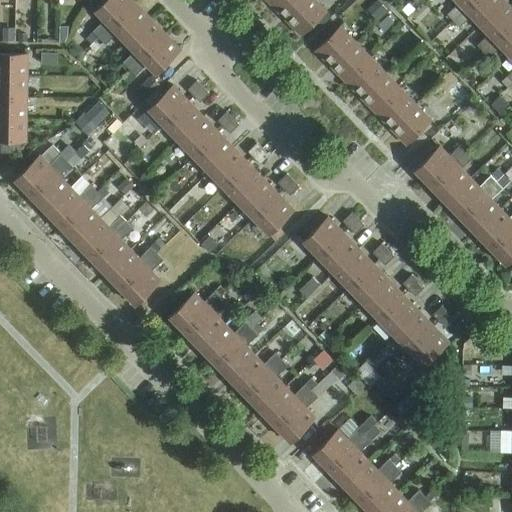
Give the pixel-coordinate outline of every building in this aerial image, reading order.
[(92,32),(99,38),(135,3),(132,0),(106,0),(95,11),(104,21),(92,32)] [(274,0),(270,4),(285,20),(305,0),(274,0)] [(314,0),(305,0),(285,20),(300,36),(326,12),(314,0)] [(447,15),(453,21),(474,0),(454,0),(458,4),(447,15)] [(471,17),(479,26),(505,1),(503,0),(474,0),(453,21),(459,28),(471,17)] [(476,46),(483,52),(511,23),(511,8),(505,1),(479,26),(488,35),(476,46)] [(116,34),(125,43),(150,18),(135,3),(99,38),(105,45),(116,34)] [(408,17),(415,10),(409,3),(402,10),(408,17)] [(122,63),(129,70),(165,34),(150,18),(125,43),(134,52),(122,63)] [(501,48),(509,57),(511,54),(511,23),(483,52),(489,59),(501,48)] [(315,51),(330,67),(356,42),(340,26),(315,51)] [(68,36),(68,27),(59,27),(59,43),(65,43),(68,36)] [(13,41),(14,30),(4,30),(3,41),(13,41)] [(99,38),(92,32),(86,39),(91,45),(99,38)] [(165,34),(129,70),(135,76),(147,65),(156,74),(181,50),(165,34)] [(26,43),(27,35),(18,35),(17,43),(26,43)] [(330,67),(345,82),(371,58),(356,42),(330,67)] [(0,53),(0,75),(27,76),(28,54),(0,53)] [(42,64),(57,64),(57,53),(42,53),(42,64)] [(345,82),(360,98),(386,74),(371,58),(345,82)] [(360,98),(375,113),(401,89),(386,74),(360,98)] [(0,75),(0,97),(27,98),(27,76),(0,75)] [(134,93),(143,103),(161,87),(151,77),(134,93)] [(511,84),(511,82),(506,77),(502,81),(508,88),(511,84)] [(196,81),(187,90),(193,96),(203,87),(196,81)] [(148,110),(163,126),(188,101),(173,85),(148,110)] [(203,87),(193,96),(200,103),(209,94),(203,87)] [(375,113),(390,129),(416,105),(401,89),(375,113)] [(0,97),(0,118),(26,119),(27,98),(0,97)] [(163,126),(178,141),(203,117),(188,101),(163,126)] [(97,126),(110,113),(98,102),(85,115),(97,126)] [(416,105),(390,129),(406,145),(431,121),(416,105)] [(226,112),(217,121),(223,127),(233,118),(226,112)] [(178,141),(193,157),(218,132),(203,117),(178,141)] [(26,119),(0,118),(0,141),(1,141),(1,154),(21,154),(21,142),(26,142),(26,119)] [(233,118),(223,127),(230,134),(239,125),(233,118)] [(193,157),(208,172),(233,148),(218,132),(193,157)] [(247,152),(253,158),(263,149),(256,143),(247,152)] [(414,171),(430,187),(466,151),(460,144),(448,156),(439,146),(414,171)] [(40,156),(39,155),(14,180),(30,196),(67,160),(52,145),(40,156)] [(208,172),(223,188),(248,163),(233,148),(208,172)] [(263,149),(253,158),(260,165),(269,156),(263,149)] [(430,187),(445,202),(470,178),(461,169),(473,158),(466,151),(430,187)] [(74,153),(67,160),(67,161),(73,167),(80,160),(74,153)] [(30,196),(45,211),(70,187),(61,178),(73,167),(67,161),(67,160),(30,196)] [(223,188),(238,203),(263,179),(248,163),(223,188)] [(497,169),(490,176),(496,182),(504,175),(497,169)] [(277,183),(283,189),(293,180),(286,174),(277,183)] [(504,175),(496,182),(503,189),(510,182),(504,175)] [(445,202),(460,218),(496,182),(490,176),(478,187),(470,178),(445,202)] [(125,195),(134,186),(127,179),(118,188),(125,195)] [(238,203),(253,219),(278,194),(263,179),(238,203)] [(283,189),(290,196),(299,187),(293,180),(283,189)] [(460,218),(475,233),(500,209),(491,200),(503,189),(496,182),(460,218)] [(45,211),(60,227),(97,191),(90,185),(79,196),(70,187),(45,211)] [(60,227),(75,243),(100,218),(91,209),(103,198),(97,191),(60,227)] [(278,194),(253,219),(268,235),(294,210),(278,194)] [(475,233),(490,249),(511,227),(511,214),(509,218),(500,209),(475,233)] [(342,221),(349,228),(358,219),(351,212),(342,221)] [(75,243),(90,258),(127,222),(120,216),(109,227),(100,218),(75,243)] [(302,241),(318,257),(343,233),(328,217),(302,241)] [(349,228),(355,234),(364,225),(358,219),(349,228)] [(90,258),(105,273),(130,249),(121,240),(133,229),(127,222),(90,258)] [(511,227),(490,249),(505,265),(511,258),(511,227)] [(318,257),(333,273),(358,248),(343,233),(318,257)] [(157,252),(165,245),(158,239),(151,246),(157,252)] [(379,259),(388,250),(382,244),(372,252),(379,259)] [(105,273),(120,289),(157,253),(150,247),(139,258),(130,249),(105,273)] [(333,273),(348,289),(373,264),(358,248),(333,273)] [(379,259),(385,265),(394,256),(388,250),(379,259)] [(157,253),(120,289),(135,305),(161,280),(152,271),(163,260),(157,253)] [(348,289),(363,304),(388,280),(373,264),(348,289)] [(402,284),(409,290),(418,281),(412,275),(402,284)] [(363,304),(378,320),(403,295),(388,280),(363,304)] [(409,290),(415,297),(424,288),(418,281),(409,290)] [(169,317),(184,333),(221,297),(226,292),(220,286),(203,302),(194,293),(169,317)] [(378,320),(393,335),(418,311),(403,295),(378,320)] [(225,324),(216,315),(227,304),(221,297),(184,333),(199,349),(225,324)] [(432,315),(439,321),(448,312),(442,306),(432,315)] [(393,335),(408,351),(433,326),(418,311),(393,335)] [(255,312),(245,322),(251,329),(262,318),(255,312)] [(439,321),(445,328),(454,319),(448,312),(439,321)] [(199,349),(214,364),(251,329),(245,322),(233,333),(225,324),(199,349)] [(433,326),(408,351),(424,367),(449,342),(433,326)] [(214,364),(229,380),(255,355),(246,346),(258,335),(251,329),(214,364)] [(324,343),(329,338),(324,332),(319,337),(324,343)] [(229,380),(244,395),(281,360),(275,353),(263,364),(255,355),(229,380)] [(244,395),(259,411),(285,386),(276,377),(288,366),(281,360),(244,395)] [(340,380),(346,374),(337,365),(331,371),(338,379),(340,380)] [(463,366),(463,376),(471,376),(471,366),(463,366)] [(357,378),(353,382),(348,387),(356,396),(365,387),(357,378)] [(311,379),(305,384),(311,391),(317,385),(311,379)] [(259,411),(274,426),(311,391),(305,384),(293,395),(285,386),(259,411)] [(311,391),(274,426),(290,442),(315,418),(306,408),(318,397),(311,391)] [(397,404),(404,412),(415,402),(408,394),(397,404)] [(471,408),(471,397),(462,397),(462,408),(471,408)] [(370,416),(358,428),(365,434),(374,425),(377,423),(370,416)] [(365,434),(371,441),(380,432),(374,425),(365,434)] [(312,454),(328,470),(365,434),(358,428),(347,439),(338,429),(312,454)] [(328,470),(343,486),(368,461),(360,452),(371,441),(365,434),(328,470)] [(343,486),(358,501),(401,460),(394,453),(377,470),(368,461),(343,486)] [(358,501),(368,511),(377,511),(398,492),(390,483),(401,472),(407,466),(401,460),(358,501)] [(473,494),(473,482),(462,482),(462,494),(473,494)] [(377,511),(408,511),(425,497),(418,490),(407,501),(398,492),(377,511)] [(425,497),(408,511),(422,511),(431,503),(438,496),(432,491),(425,497)]
